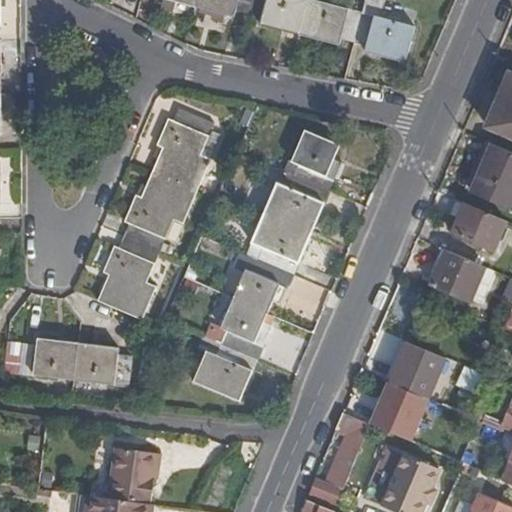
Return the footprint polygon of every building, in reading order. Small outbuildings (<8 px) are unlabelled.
[(387,0),(368,0),(365,14),(311,0),(168,0),(234,18),(237,9),(264,16),(261,25),(283,31),(285,22),(321,32),(319,40),(340,46),(343,37),(369,45),(367,52),(388,58),(390,50),(408,55),(417,28),(382,19),(387,0)] [(285,22),(283,31),(319,40),(321,32),(285,22)] [(406,63),(408,55),(390,50),(388,58),(406,63)] [(511,139),(511,76),(488,129),(511,139)] [(110,290),(105,288),(99,304),(141,323),(157,290),(147,286),(154,269),(155,269),(168,241),(166,240),(174,223),(183,226),(211,163),(200,158),(208,139),(209,140),(215,127),(179,111),(173,125),(170,123),(158,148),(164,151),(174,155),(169,166),(159,162),(147,192),(156,196),(152,206),(142,203),(137,201),(127,224),(132,227),(121,252),(116,250),(105,276),(109,278),(118,282),(115,289),(110,290)] [(299,263),(308,246),(300,243),(310,222),(317,226),(337,182),(327,177),(339,150),(307,136),(294,164),(302,168),(290,193),(281,189),(255,245),(265,250),(254,276),(248,273),(222,329),(230,333),(218,357),(210,353),(196,383),(240,403),(254,374),(255,374),(268,348),(257,343),(282,289),(289,292),(301,264),(299,263)] [(511,154),(484,142),(477,156),(487,161),(474,193),(511,209),(511,154)] [(174,155),(164,151),(159,162),(169,166),(174,155)] [(147,192),(142,203),(152,206),(156,196),(147,192)] [(508,223),(468,205),(454,235),(496,253),(508,223)] [(300,243),(308,246),(317,226),(310,222),(300,243)] [(486,268),(447,252),(432,286),(471,303),(486,268)] [(109,278),(105,288),(110,290),(115,289),(118,282),(109,278)] [(61,351),(61,344),(40,341),(39,348),(25,347),(22,377),(37,379),(37,377),(115,387),(115,389),(130,390),(134,359),(120,358),(121,351),(98,348),(98,355),(61,351)] [(98,348),(61,344),(61,351),(98,355),(98,348)] [(410,345),(392,386),(439,406),(444,394),(435,390),(447,360),(410,345)] [(345,414),(372,426),(399,438),(406,423),(351,400),(345,414)] [(511,437),(511,408),(506,425),(487,417),(484,426),(511,437)] [(484,426),(487,417),(473,412),(470,419),(484,426)] [(111,501),(152,507),(153,507),(160,460),(117,453),(111,501)] [(405,453),(381,510),(385,511),(423,511),(443,469),(405,453)] [(511,461),(511,465),(503,482),(511,487),(511,461)] [(312,499),(336,509),(348,482),(355,465),(342,463),(338,474),(334,472),(328,487),(319,484),(312,499)] [(81,511),(90,511),(92,498),(83,497),(81,511)] [(92,498),(90,511),(151,511),(152,507),(111,501),(98,499),(92,498)] [(472,511),(511,511),(479,498),(472,511)] [(329,511),(308,503),(304,511),(329,511)]
